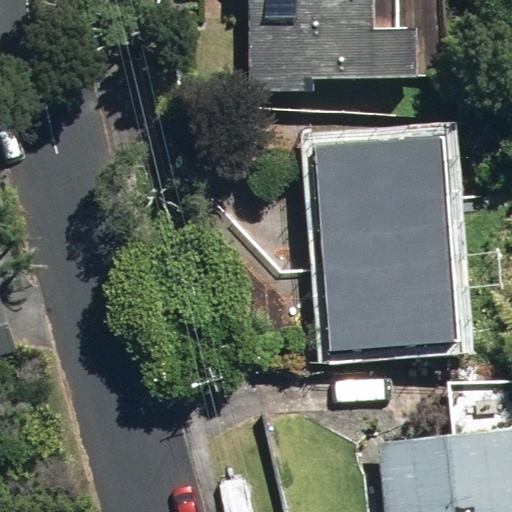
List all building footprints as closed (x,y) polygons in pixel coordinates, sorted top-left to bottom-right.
[(252,0),(253,91),(321,89),(320,79),(427,78),(426,26),(383,27),(382,0),(252,0)] [(321,144),(337,351),(466,342),(451,134),(321,144)] [(0,350),(10,347),(0,316),(0,350)] [(511,511),(511,430),(382,442),(388,511),(511,511)] [(0,511),(8,511),(14,493),(0,487),(0,511)]
